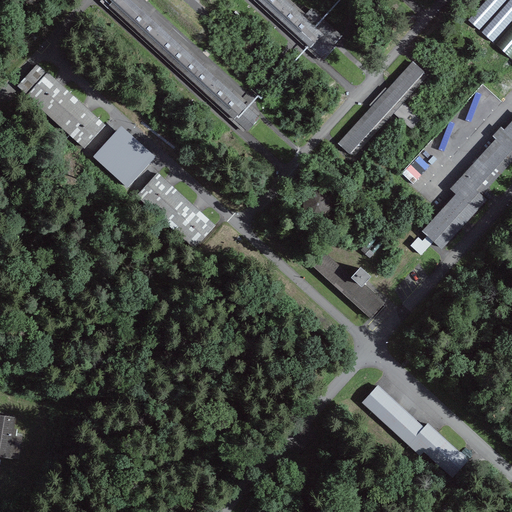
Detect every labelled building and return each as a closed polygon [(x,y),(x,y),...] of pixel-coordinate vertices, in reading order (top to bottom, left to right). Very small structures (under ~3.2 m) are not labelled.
[(246,100),(136,0),(100,0),(100,1),(243,131),(245,129),(246,130),(259,116),(257,115),(260,112),(248,101),(246,103),(245,102),(246,100)] [(336,46),(334,44),(342,35),(311,7),(306,13),(291,0),(254,0),(320,59),(322,57),(324,59),(336,46)] [(511,0),(485,0),(469,18),(494,41),(511,21),(511,0)] [(349,153),(350,151),(355,155),(393,112),(403,101),(426,76),(422,72),(423,70),(412,61),(387,88),(385,86),(369,104),(371,106),(338,143),(349,153)] [(37,63),(17,84),(26,93),(46,72),(37,63)] [(508,92),(511,87),(511,67),(498,82),(508,92)] [(26,94),(84,147),(105,124),(47,70),(46,72),(26,93),(26,94)] [(425,187),(504,98),(483,79),(404,168),(425,187)] [(422,118),(403,101),(393,112),(412,129),(422,118)] [(511,119),(504,128),(501,124),(492,134),(496,137),(450,188),(455,192),(422,229),(427,234),(422,239),(418,236),(410,245),(421,254),(434,240),(442,248),(488,197),(483,193),(511,160),(511,119)] [(215,225),(157,171),(136,194),(194,248),(215,225)] [(305,209),(313,216),(323,216),(330,208),(329,198),(322,191),(312,192),(305,199),(305,209)] [(370,257),(383,242),(374,234),(361,249),(370,257)] [(384,302),(362,282),(371,271),(361,262),(351,273),(326,250),(313,265),(371,317),(384,302)] [(469,460),(427,422),(424,426),(378,384),(362,401),(420,454),(424,450),(453,476),(469,460)] [(16,416),(0,413),(0,455),(19,458),(22,434),(17,433),(17,428),(14,427),(16,416)] [(305,446),(292,459),(313,478),(336,454),(318,437),(308,449),(305,446)]
